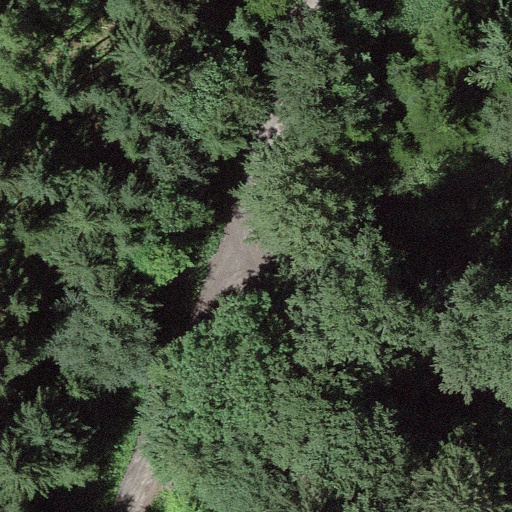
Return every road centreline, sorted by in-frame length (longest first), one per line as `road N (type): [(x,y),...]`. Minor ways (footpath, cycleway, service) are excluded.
road 1 (track): [(511,411),(239,279),(287,139),(311,0)]
road 2 (track): [(239,279),(143,511)]
